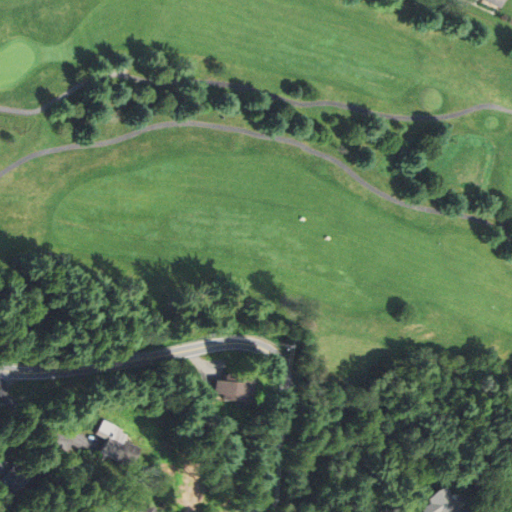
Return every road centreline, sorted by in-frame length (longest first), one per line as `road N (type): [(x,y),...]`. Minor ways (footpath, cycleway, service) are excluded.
road 1 (tertiary): [(255,511),(285,403),(283,364),(269,348),(218,345),(46,372),(0,367)]
road 2 (residential): [(0,386),(108,511)]
